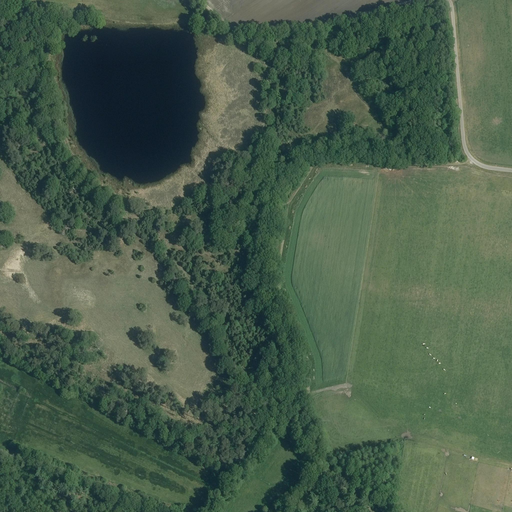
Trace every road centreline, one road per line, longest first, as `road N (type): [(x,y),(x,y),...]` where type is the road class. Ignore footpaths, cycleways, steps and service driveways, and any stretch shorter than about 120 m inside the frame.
road 1 (track): [(421,0),(318,24),(233,26),(199,0)]
road 2 (unclassified): [(511,171),(476,163),(465,150),(449,0)]
road 3 (unclassified): [(0,450),(170,511)]
road 4 (track): [(296,409),(321,465),(374,511)]
